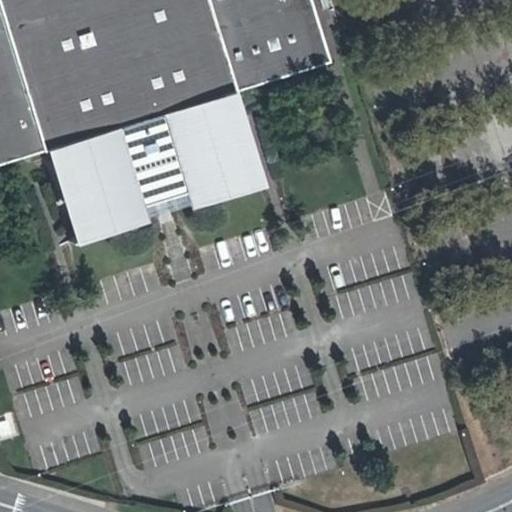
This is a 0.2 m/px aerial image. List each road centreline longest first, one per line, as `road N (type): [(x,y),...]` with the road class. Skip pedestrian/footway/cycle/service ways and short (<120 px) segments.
road 1 (tertiary): [(511,501),(493,511),(37,511),(0,501)]
road 2 (unknown): [(247,450),(199,290)]
